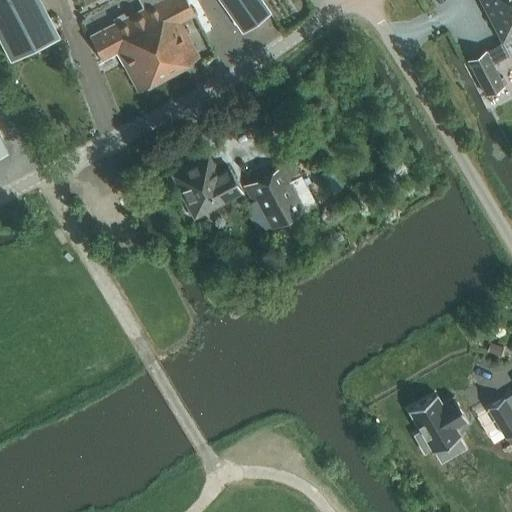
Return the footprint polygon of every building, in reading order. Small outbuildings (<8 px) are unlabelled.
[(0,0),(0,37),(12,61),(49,42),(57,38),(37,0),(0,0)] [(137,0),(142,10),(136,13),(154,46),(169,74),(200,57),(181,23),(185,21),(195,15),(187,0),(137,0)] [(260,0),(221,0),(244,32),(270,13),(260,0)] [(511,35),(511,0),(481,0),(502,40),(511,35)] [(136,13),(91,37),(103,60),(118,52),(126,66),(139,91),(169,74),(154,46),(136,13)] [(486,50),(477,55),(469,59),(487,95),(505,86),(486,50)] [(224,184),(218,173),(209,157),(173,176),(195,218),(242,193),(234,178),(224,184)] [(303,212),(288,184),(294,181),(285,166),(244,188),(252,203),(257,200),(273,228),(303,212)] [(229,167),(218,173),(224,184),(234,178),(229,167)] [(491,343),(488,352),(502,356),(505,347),(491,343)] [(437,394),(409,410),(421,431),(415,434),(425,452),(432,449),(434,452),(461,436),(457,428),(469,421),(454,396),(442,403),(437,394)] [(511,434),(511,408),(505,397),(489,407),(507,437),(511,434)] [(504,511),(495,492),(466,507),(468,511),(504,511)]
